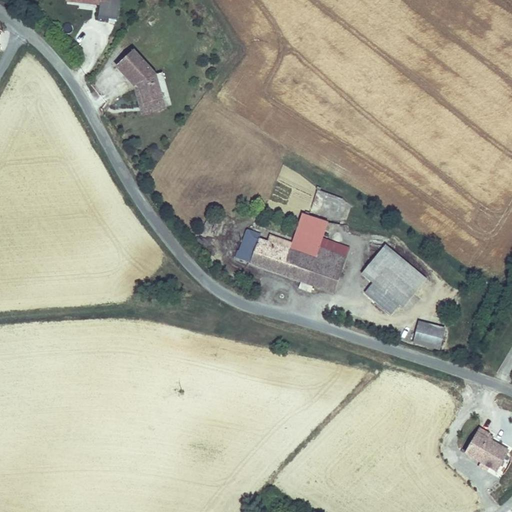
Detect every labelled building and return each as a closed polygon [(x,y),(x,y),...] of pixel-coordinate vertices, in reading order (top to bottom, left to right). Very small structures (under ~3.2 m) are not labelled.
[(124,24),(127,0),(73,0),(73,5),(106,10),(104,21),(124,24)] [(156,98),(151,75),(128,49),(111,65),(127,84),(131,82),(136,92),(137,101),(156,98)] [(323,235),(328,218),(301,210),(292,239),(268,231),(265,239),(258,237),(260,231),(246,226),(240,247),(236,246),(233,255),(301,277),(297,287),(310,291),(313,280),(306,278),(314,254),(342,263),(348,243),(323,235)] [(369,278),(394,299),(399,303),(425,272),(382,238),(357,269),(369,278)] [(334,287),(342,263),(314,254),(306,278),(313,280),(334,287)] [(387,307),(394,299),(369,278),(362,287),(387,307)] [(437,346),(443,327),(414,319),(409,338),(437,346)] [(477,427),(474,431),(489,440),(491,436),(487,434),(487,433),(477,427)] [(463,451),(495,469),(506,449),(489,440),(474,431),(463,451)]
